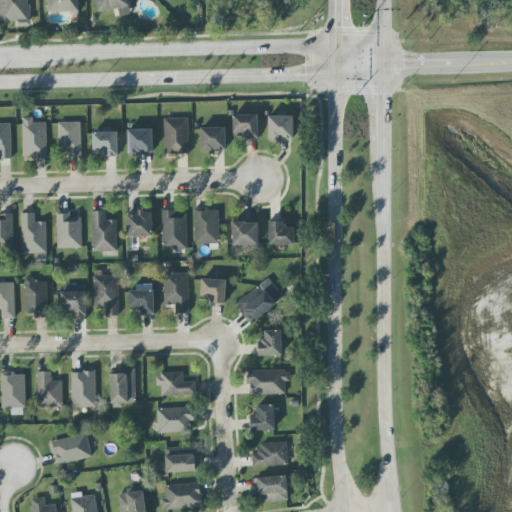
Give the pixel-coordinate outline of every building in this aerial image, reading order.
[(0,0),(0,20),(30,20),(29,0),(0,0)] [(47,0),(48,13),(79,12),(78,0),(47,0)] [(118,8),(120,17),(132,14),(128,0),(96,0),(99,12),(118,8)] [(233,115),(233,137),(258,137),(258,115),(233,115)] [(293,115),(268,116),(268,140),(293,140),(293,115)] [(23,158),(47,158),(46,122),(33,123),(33,117),(22,117),(23,158)] [(165,154),(189,154),(188,118),(164,118),(165,154)] [(69,157),(81,157),(80,122),(58,122),(59,152),(69,151),(69,157)] [(0,159),(12,159),(11,123),(0,123),(0,159)] [(225,127),(201,128),(201,151),(226,150),(225,127)] [(127,129),(128,153),(153,153),(152,129),(127,129)] [(92,133),(93,156),(118,156),(117,132),(92,133)] [(219,243),(218,209),(195,209),(196,244),(219,243)] [(105,211),(92,211),(93,252),(117,251),(116,220),(105,220),(105,211)] [(152,237),(152,211),(137,211),(137,214),(127,215),(127,245),(138,244),(138,237),(152,237)] [(187,249),(187,211),(163,212),(163,249),(187,249)] [(12,213),(0,213),(0,249),(14,249),(12,213)] [(47,260),(46,222),(35,222),(35,213),(21,213),(22,254),(34,253),(35,260),(47,260)] [(57,248),(81,248),(81,218),(70,218),(70,213),(56,213),(57,248)] [(294,244),(294,227),(284,227),(284,221),(268,221),(269,245),(294,244)] [(257,222),(232,222),(233,246),(258,245),(257,222)] [(174,314),(189,313),(188,273),(164,273),(165,303),(173,303),(174,314)] [(119,315),(117,275),(93,276),(94,307),(106,307),(106,316),(119,315)] [(24,278),(26,312),(48,311),(46,282),(34,282),(33,278),(24,278)] [(251,324),(284,297),(267,278),(235,305),(251,324)] [(225,304),(226,280),(201,279),(200,294),(210,294),(210,304),(225,304)] [(15,318),(14,282),(0,282),(0,309),(2,310),(2,319),(15,318)] [(86,316),(86,285),(61,284),(60,315),(86,316)] [(129,291),(129,307),(142,307),(142,315),(154,314),(153,290),(129,291)] [(281,330),(264,330),(264,340),(257,340),(257,356),(282,355),(281,330)] [(136,403),(135,369),(110,369),(111,408),(122,408),(122,403),(136,403)] [(249,371),(250,395),(286,394),(285,381),(289,381),(289,370),(249,371)] [(71,371),(72,407),(96,407),(95,371),(71,371)] [(38,407),(63,407),(62,381),(51,381),(51,372),(37,372),(38,407)] [(11,408),(11,415),(25,415),(25,373),(1,373),(1,409),(11,408)] [(156,374),(156,386),(161,386),(161,396),(196,395),(196,381),(184,382),(183,373),(156,374)] [(251,431),(275,430),(274,405),(256,405),(256,416),(250,417),(251,431)] [(157,408),(158,433),(191,432),(190,421),(197,421),(196,407),(157,408)] [(92,457),(87,433),(51,441),(57,465),(92,457)] [(288,465),(287,442),(259,443),(259,454),(252,454),(252,466),(288,465)] [(197,446),(165,448),(166,473),(198,471),(197,446)] [(285,475),(255,479),(258,503),(289,499),(285,475)] [(161,509),(202,508),(201,483),(165,485),(165,498),(161,498),(161,509)] [(97,511),(95,495),(81,497),(81,492),(73,493),(74,498),(71,499),(72,511),(97,511)] [(145,511),(144,492),(119,494),(120,511),(145,511)] [(57,511),(56,504),(46,505),(45,497),(31,499),(32,511),(57,511)]
